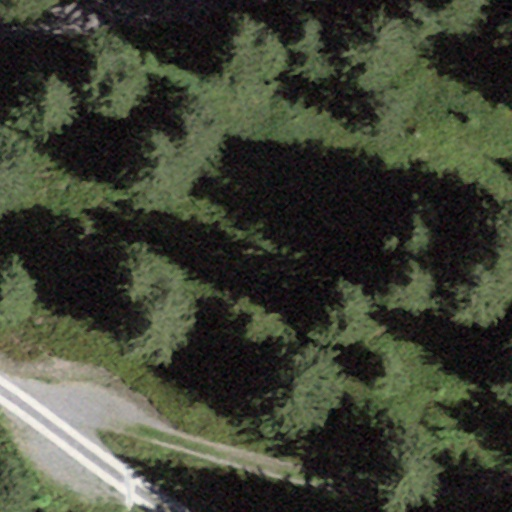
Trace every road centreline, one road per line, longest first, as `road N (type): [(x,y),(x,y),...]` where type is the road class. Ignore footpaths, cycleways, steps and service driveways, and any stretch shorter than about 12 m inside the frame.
road 1 (track): [(49,404),(276,471),(410,489),(511,482)]
road 2 (track): [(187,511),(49,404)]
road 3 (track): [(171,0),(0,24)]
